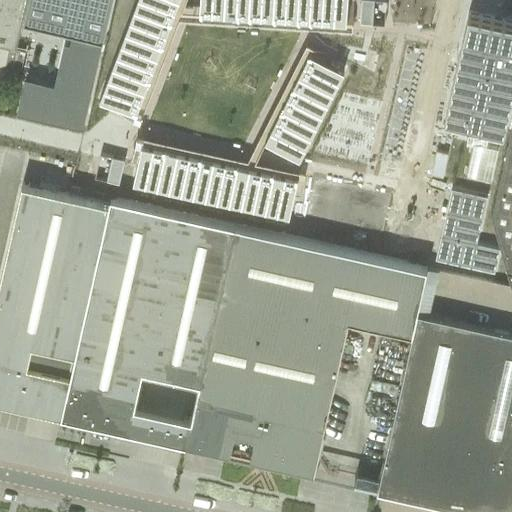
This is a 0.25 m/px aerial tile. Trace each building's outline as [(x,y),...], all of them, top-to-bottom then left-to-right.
[(0,0),(0,67),(5,44),(16,47),(23,16),(24,17),(70,27),(102,34),(103,35),(110,0),(0,0)] [(136,0),(100,98),(112,103),(136,111),(177,0),(136,0)] [(200,0),(200,10),(346,20),(347,0),(200,0)] [(361,0),(360,21),(372,22),(373,0),(361,0)] [(511,22),(466,12),(442,114),(498,127),(511,68),(511,22)] [(310,51),(265,138),(299,155),(344,68),(332,62),(310,51)] [(23,82),(16,113),(83,128),(97,62),(67,55),(59,91),(23,82)] [(511,284),(511,123),(492,214),(511,284)] [(136,166),(133,179),(289,213),(292,200),(297,175),(141,141),(136,166)] [(107,178),(107,179),(119,182),(123,164),(124,157),(112,154),(107,178)] [(20,399),(63,409),(71,373),(27,363),(32,343),(75,352),(109,201),(22,182),(0,279),(0,395),(20,400),(20,399)] [(450,192),(435,261),(468,268),(492,273),(497,250),(474,245),(483,199),(450,192)] [(113,424),(179,439),(184,416),(140,407),(134,405),(143,368),(199,381),(235,223),(111,195),(109,201),(75,352),(71,373),(63,409),(62,413),(69,415),(69,414),(113,423),(113,424)] [(348,318),(412,332),(417,311),(427,266),(235,223),(199,381),(191,418),(184,416),(179,439),(179,440),(301,467),(317,457),(348,318)] [(511,511),(511,332),(417,311),(412,332),(377,490),(380,488),(486,511),(511,511)]
